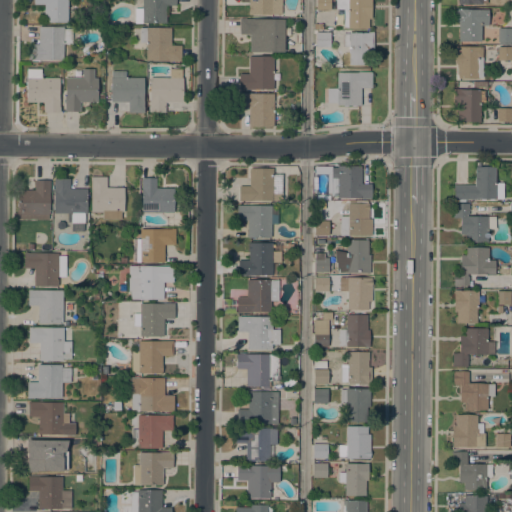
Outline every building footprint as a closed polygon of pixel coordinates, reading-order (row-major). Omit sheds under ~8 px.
[(67,0),(67,22),(44,22),(44,4),(33,4),(33,0),(67,0)] [(142,0),(175,0),(175,5),(166,5),(166,23),(142,22),(142,23),(134,23),(134,8),(142,8),(142,0)] [(280,0),(280,13),(272,13),(272,14),(248,14),(248,0),(280,0)] [(330,0),(330,9),(316,9),(316,0),(330,0)] [(371,0),(371,18),(368,18),(368,28),(347,27),(343,26),(343,9),(335,9),(335,0),(371,0)] [(481,41),(458,41),(458,24),(459,24),(459,22),(454,22),(454,8),(467,8),(467,9),(488,9),(488,25),(481,25),(481,41)] [(284,19),(283,52),(249,51),(250,34),(239,34),(239,18),(284,19)] [(39,26),(63,26),(63,28),(72,28),(72,43),(63,43),(63,59),(28,59),(28,44),(39,44),(39,26)] [(171,45),(181,45),(181,61),(165,61),(165,60),(146,60),(146,42),(140,42),(140,27),(170,27),(171,45)] [(497,27),(511,28),(511,41),(497,41),(497,27)] [(367,32),(367,31),(373,32),(373,48),(363,48),(363,65),(349,64),(349,46),(342,46),(342,33),(349,33),(349,32),(367,32)] [(330,32),(330,46),(316,47),(315,32),(330,32)] [(482,77),(477,77),(477,78),(458,78),(458,74),(457,74),(457,63),(454,63),(454,59),(455,59),(455,46),(482,46),(482,77)] [(497,46),(511,46),(511,60),(497,60),(497,46)] [(273,89),(243,89),(243,90),(239,90),(239,73),(248,73),(248,56),(273,56),(273,89)] [(82,78),(82,68),(94,68),(93,78),(97,78),(97,102),(80,101),(80,111),(64,111),(64,100),(65,100),(65,77),(82,78)] [(59,107),(59,112),(44,112),(44,102),(26,102),(26,77),(27,77),(27,70),(40,70),(40,78),(41,78),(41,77),(42,77),(42,78),(59,78),(59,107)] [(143,77),(143,112),(128,112),(128,101),(111,101),(111,77),(111,71),(125,71),(125,77),(143,77)] [(149,77),(170,77),(170,72),(180,72),(180,77),(182,77),(182,102),(164,102),(164,112),(149,112),(149,77)] [(371,72),(371,87),(360,87),(360,105),(336,105),(336,102),(327,102),(327,88),(337,88),(337,72),(371,72)] [(479,122),(457,121),(457,110),(458,110),(458,102),(453,102),(453,96),(455,96),(455,88),(458,88),(458,89),(480,89),(480,90),(485,90),(484,102),(480,102),(479,122)] [(273,126),(249,126),(249,108),(238,108),(238,92),(249,92),(249,93),(273,93),(273,126)] [(497,108),(511,108),(511,121),(497,121),(497,108)] [(361,166),(361,183),(371,183),(371,199),(361,199),(358,197),(350,197),(337,197),(337,195),(331,195),(331,192),(327,192),(327,174),(314,174),(314,166),(332,166),(332,167),(337,167),(337,165),(361,166)] [(474,185),(475,166),(494,166),(494,181),(496,181),(496,182),(503,182),(503,198),(493,198),(493,200),(488,200),(488,199),(485,199),(485,200),(480,200),(480,199),(465,199),(465,201),(457,201),(457,199),(454,199),(454,184),(474,185)] [(273,168),(273,173),(282,173),(282,201),(238,200),(238,185),(249,185),(249,168),(273,168)] [(141,212),(142,177),(156,177),(156,188),(173,188),(173,212),(141,212)] [(53,213),(54,178),(69,178),(69,188),(86,189),(86,212),(84,212),(84,223),(83,223),(83,230),(71,230),(71,223),(70,223),(70,221),(67,221),(67,213),(53,213)] [(90,178),(106,178),(106,187),(123,187),(123,211),(121,211),(121,218),(102,219),(102,211),(90,211),(90,178)] [(49,219),(17,219),(18,213),(17,213),(17,190),(34,190),(34,179),(49,180),(49,219)] [(340,216),(348,216),(348,202),(368,202),(368,218),(371,218),(371,235),(339,235),(340,216)] [(468,215),(495,216),(495,229),(487,228),(487,242),(459,241),(460,216),(453,216),(454,203),(460,204),(460,203),(468,203),(468,215)] [(271,237),(247,237),(247,220),(237,220),(237,205),(271,205),(271,206),(271,237)] [(314,220),(328,220),(328,235),(314,235),(314,220)] [(140,228),(175,228),(175,244),(164,244),(164,262),(133,262),(133,239),(140,239),(140,228)] [(346,239),(367,240),(367,254),(369,254),(369,272),(338,272),(338,269),(336,269),(336,262),(335,262),(334,249),(346,252),(346,239)] [(248,242),(272,242),(272,243),(281,243),(281,274),(238,274),(238,260),(248,260),(248,242)] [(488,247),(487,260),(495,260),(494,275),(486,275),(486,273),(467,273),(466,276),(468,276),(468,285),(453,285),(453,272),(460,272),(460,255),(465,255),(465,247),(488,247)] [(58,253),(58,255),(65,255),(65,276),(57,276),(57,286),(34,285),(34,268),(23,268),(24,252),(27,252),(58,253)] [(314,257),(315,257),(315,253),(324,253),(324,257),(328,257),(328,272),(314,272),(314,257)] [(128,265),(175,266),(175,282),(163,282),(163,299),(130,298),(130,291),(128,291),(128,265)] [(328,277),(328,291),(313,291),(314,276),(328,277)] [(371,277),(371,301),(368,301),(368,309),(346,309),(347,290),(339,290),(339,277),(371,277)] [(237,297),(247,297),(247,279),(271,279),(271,280),(278,280),(278,300),(270,300),(270,311),(237,311),(237,297)] [(62,290),(62,323),(38,323),(38,305),(27,305),(27,289),(62,290)] [(453,289),(457,290),(478,291),(478,296),(484,296),(483,302),(478,302),(477,308),(476,308),(476,323),(456,322),(456,312),(453,312),(453,289)] [(510,291),(510,304),(496,304),(496,290),(510,291)] [(174,303),(174,318),(163,318),(163,336),(140,336),(140,326),(133,326),(133,313),(140,313),(140,303),(174,303)] [(346,314),(367,314),(367,329),(369,330),(369,347),(364,347),(364,346),(346,346),(346,314)] [(272,316),(271,330),(278,330),(278,343),(271,343),(271,349),(247,349),(247,332),(236,331),(237,316),(272,316)] [(63,327),(63,341),(71,341),(70,358),(63,358),(63,360),(38,360),(39,342),(28,342),(28,327),(63,327)] [(487,328),(487,341),(494,341),(494,354),(466,353),(466,355),(467,355),(467,366),(452,366),(452,353),(459,353),(459,335),(464,335),(464,328),(487,328)] [(328,332),(328,346),(313,346),(313,331),(328,332)] [(131,341),(138,341),(138,340),(172,340),(172,355),(162,355),(162,373),(138,373),(138,372),(131,372),(131,341)] [(368,351),(368,367),(371,367),(371,384),(366,384),(366,383),(358,383),(358,385),(354,385),(354,383),(347,383),(347,382),(341,382),(341,364),(347,364),(347,351),(368,351)] [(270,380),(270,386),(246,386),(246,368),(236,368),(236,353),(278,354),(278,380),(275,380),(270,380)] [(37,382),(37,364),(61,365),(61,367),(70,367),(70,382),(61,382),(61,397),(30,397),(30,398),(27,398),(27,381),(37,382)] [(328,369),(327,384),(313,383),(313,369),(328,369)] [(468,371),(468,383),(487,383),(487,384),(494,384),(493,396),(487,396),(487,409),(464,409),(464,401),(459,401),(459,384),(452,384),(453,371),(468,371)] [(164,378),(163,395),(173,395),(173,411),(139,410),(139,409),(131,409),(131,393),(130,393),(130,377),(164,378)] [(327,388),(327,403),(313,402),(313,388),(327,388)] [(369,406),(367,406),(366,421),(345,421),(345,403),(340,403),(340,389),(345,389),(345,388),(370,388),(369,406)] [(277,424),(236,423),(236,409),(247,409),(247,391),(277,391),(277,424)] [(62,402),(62,413),(68,413),(68,423),(67,423),(67,434),(38,434),(38,416),(28,416),(28,401),(62,402)] [(137,437),(131,437),(131,429),(137,429),(137,414),(172,415),(172,430),(161,430),(161,448),(137,447),(137,437)] [(452,425),(455,425),(455,414),(476,415),(476,423),(482,423),(482,433),(484,433),(484,447),(457,446),(457,447),(451,447),(452,425)] [(346,426),(367,426),(367,434),(369,434),(369,458),(346,458),(346,456),(338,456),(338,445),(346,445),(346,426)] [(235,427),(276,428),(276,444),(274,444),(274,461),(245,460),(245,443),(235,443),(235,427)] [(509,433),(509,447),(495,447),(495,433),(509,433)] [(26,454),(26,438),(30,438),(61,438),(61,441),(67,441),(67,469),(61,469),(61,471),(36,471),(36,454),(26,454)] [(327,444),(326,458),(312,458),(313,443),(327,444)] [(463,489),(463,482),(458,482),(458,465),(451,465),(451,452),(459,452),(459,451),(466,451),(466,463),(491,464),(491,477),(485,477),(485,490),(463,489)] [(133,465),(138,465),(138,452),(172,452),(172,467),(162,467),(162,484),(132,484),(133,465)] [(327,463),(326,477),(312,477),(312,463),(327,463)] [(368,463),(368,480),(365,480),(365,495),(344,495),(344,481),(338,481),(338,472),(344,472),(344,463),(368,463)] [(270,498),(246,497),(246,480),(236,480),(236,465),(276,465),(276,495),(270,494),(270,498)] [(61,476),(61,490),(70,490),(70,508),(61,508),(38,508),(38,491),(28,491),(28,476),(61,476)] [(130,511),(130,491),(137,492),(137,489),(161,489),(161,507),(171,507),(171,511),(130,511)] [(458,511),(458,502),(463,502),(463,495),(486,495),(485,511),(458,511)] [(342,511),(342,500),(366,500),(365,511),(342,511)]
